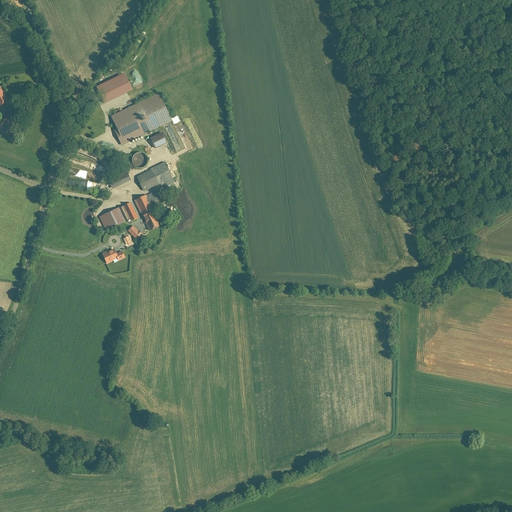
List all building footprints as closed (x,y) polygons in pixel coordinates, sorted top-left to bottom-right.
[(97,86),(105,103),(134,90),(126,73),(97,86)] [(0,105),(9,99),(0,85),(0,105)] [(113,114),(125,142),(173,123),(161,94),(113,114)] [(3,120),(0,122),(0,132),(6,138),(14,130),(3,120)] [(150,139),(155,148),(168,141),(163,132),(150,139)] [(173,146),(177,152),(183,148),(179,142),(173,146)] [(145,153),(134,153),(134,165),(145,165),(145,153)] [(138,176),(145,192),(173,180),(166,164),(138,176)] [(120,185),(131,180),(130,176),(119,181),(120,185)] [(131,223),(143,217),(150,231),(164,224),(150,194),(103,217),(109,230),(130,220),(131,223)] [(134,231),(130,235),(137,241),(141,237),(134,231)] [(112,259),(117,257),(114,250),(109,252),(108,251),(102,254),(107,264),(113,261),(112,259)]
